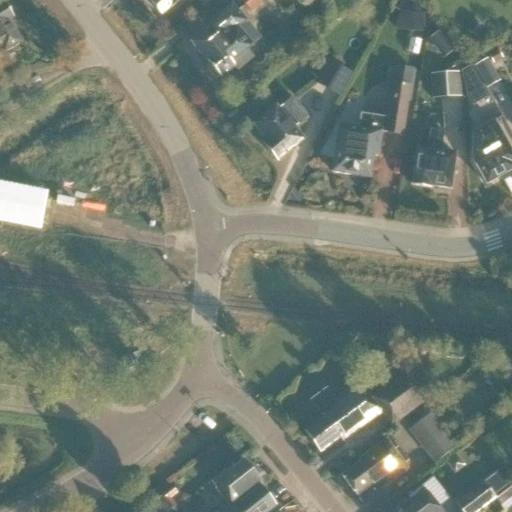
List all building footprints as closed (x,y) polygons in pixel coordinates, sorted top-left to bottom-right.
[(151,0),(150,2),(161,16),(180,0),(151,0)] [(264,1),(263,0),(239,0),(251,13),(264,1)] [(246,22),(231,4),(216,16),(219,20),(210,28),(209,27),(202,34),(190,44),(208,66),(205,68),(215,80),(218,77),(220,79),(234,68),(237,72),(252,59),(246,51),(252,46),(237,29),(246,22)] [(5,5),(0,8),(0,56),(5,54),(4,53),(22,44),(8,21),(13,18),(5,5)] [(424,13),(412,14),(413,33),(425,33),(424,13)] [(498,52),(489,57),(493,64),(503,59),(498,52)] [(474,67),(486,89),(500,82),(487,59),(474,67)] [(322,82),(345,95),(357,73),(334,60),(322,82)] [(394,66),(392,83),(410,86),(412,69),(394,66)] [(461,98),(459,73),(430,75),(431,100),(461,98)] [(336,147),(332,173),(369,179),(373,157),(377,157),(380,133),(402,136),(410,86),(392,83),(386,118),(360,114),(358,129),(339,126),(336,147)] [(467,98),(472,107),(489,98),(483,89),(467,98)] [(307,118),(292,99),(278,111),(275,107),(253,125),(268,143),(264,146),(277,161),(302,141),(293,129),(307,118)] [(472,143),(472,160),(486,185),(511,170),(511,166),(507,157),(511,154),(502,136),(494,122),(472,134),(472,136),(472,143)] [(443,132),(429,130),(426,150),(416,148),(411,186),(430,189),(430,187),(450,190),(455,154),(440,152),(443,132)] [(27,175),(0,194),(0,203),(8,214),(39,191),(27,175)] [(112,187),(109,209),(119,211),(122,188),(112,187)] [(323,418),(305,432),(321,454),(346,435),(348,439),(384,412),(394,424),(427,399),(407,372),(375,396),(362,378),(334,398),(327,388),(310,400),(323,418)] [(408,431),(435,465),(456,448),(429,415),(408,431)] [(393,451),(385,441),(358,461),(360,464),(342,478),(360,502),(406,468),(403,465),(408,461),(398,448),(393,451)] [(260,480),(245,461),(227,475),(226,473),(214,482),(218,487),(216,489),(234,511),(224,511),(222,511),(269,511),(276,507),(262,488),(263,487),(258,481),(260,480)] [(496,477),(485,485),(495,498),(511,484),(504,473),(497,478),(496,477)] [(155,495),(170,511),(187,497),(172,480),(155,495)] [(485,485),(482,482),(454,504),(460,511),(478,511),(495,499),(495,498),(485,485)] [(408,500),(393,511),(439,511),(421,490),(419,487),(406,498),(408,500)]
